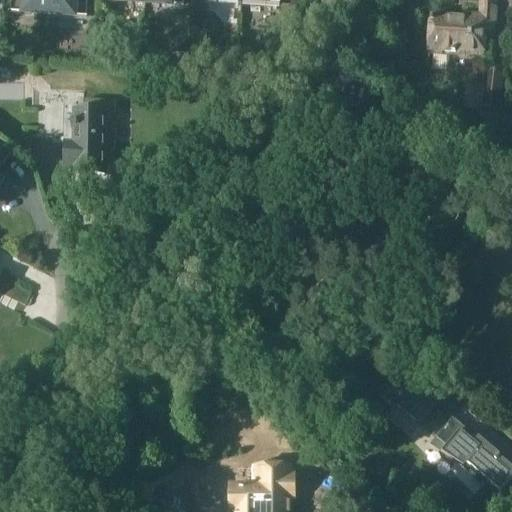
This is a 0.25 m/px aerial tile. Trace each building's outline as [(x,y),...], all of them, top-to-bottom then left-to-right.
[(49,14),(49,0),(11,0),(11,12),(49,14)] [(87,16),(88,0),(49,0),(49,14),(87,16)] [(427,53),(483,57),(485,33),(493,33),(496,0),(495,0),(481,0),(480,16),(464,15),(463,20),(429,17),(429,23),(427,53)] [(94,52),(81,51),(80,66),(93,67),(94,52)] [(242,68),(239,69),(239,79),(248,80),(250,70),(246,69),(242,68)] [(478,110),(486,111),(482,139),(498,141),(504,87),(506,74),(483,71),(478,110)] [(73,171),(73,175),(105,175),(105,167),(115,167),(116,102),(84,102),(84,112),(74,112),(74,125),(71,125),(71,130),(74,130),(73,139),(73,144),(65,144),(65,171),(73,171)] [(379,212),(377,234),(409,237),(411,214),(379,212)] [(460,293),(458,298),(460,304),(467,307),(472,305),(475,300),(472,294),(466,291),(460,293)] [(393,379),(382,393),(397,406),(418,424),(431,408),(413,393),(428,374),(410,359),(393,379)] [(453,419),(436,439),(447,448),(442,454),(457,464),(482,490),(488,483),(500,493),(511,479),(511,468),(499,458),(498,458),(480,442),(453,419)] [(167,426),(167,444),(198,444),(198,426),(167,426)] [(315,433),(304,433),(304,452),(315,452),(315,433)] [(288,511),(288,500),(291,500),(291,502),(293,502),(293,473),(292,473),(292,475),(288,475),(288,469),(284,469),(284,465),(281,462),(265,462),(262,465),(262,469),(258,469),(258,488),(246,488),(246,486),(240,486),(240,488),(231,488),(231,511),(237,511),(236,511),(288,511)]
